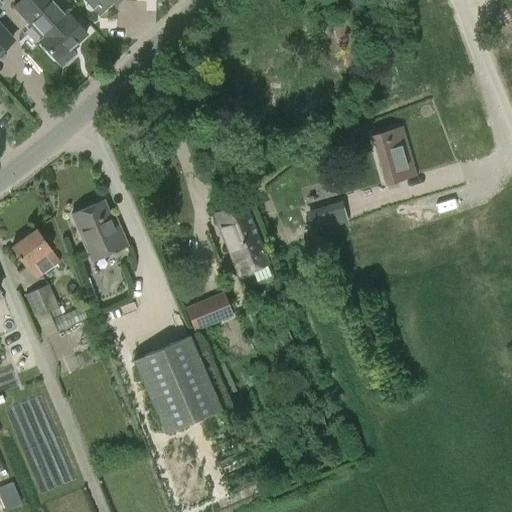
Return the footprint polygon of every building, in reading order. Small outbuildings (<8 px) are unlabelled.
[(20,0),(12,7),(41,39),(39,41),(61,65),(74,54),(70,49),(86,34),(54,0),(20,0)] [(85,0),(97,12),(109,0),(85,0)] [(415,175),(401,127),(371,136),(385,183),(415,175)] [(71,214),(91,260),(126,244),(116,221),(113,223),(103,200),(71,214)] [(216,213),(236,264),(240,275),(269,263),(245,202),(216,213)] [(27,266),(36,278),(59,261),(36,228),(10,247),(25,267),(27,266)] [(511,252),(484,262),(511,341),(511,252)] [(48,285),(25,295),(34,317),(35,316),(44,337),(87,318),(82,307),(61,316),(48,285)] [(194,330),(233,315),(224,292),(185,307),(194,330)] [(221,408),(189,335),(132,360),(164,433),(221,408)] [(0,491),(7,508),(22,502),(14,480),(0,485),(0,491)]
